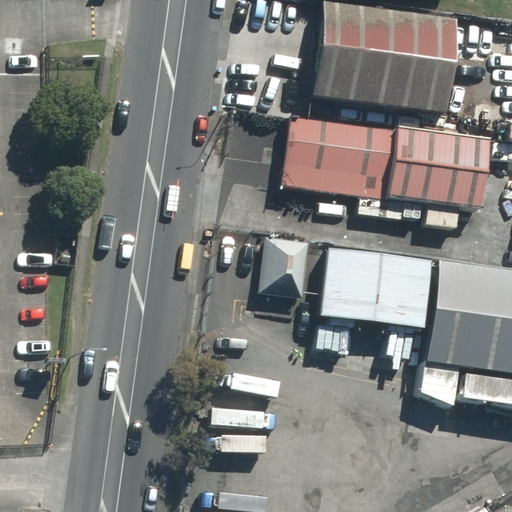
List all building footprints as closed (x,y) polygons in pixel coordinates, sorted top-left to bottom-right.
[(292,108),(426,125),(439,29),(304,11),(298,62),(292,108)] [(264,197),(462,223),(471,151),(273,125),(264,197)] [(252,244),(244,302),(289,308),(297,250),(252,244)] [(301,329),(403,342),(412,274),(310,260),(301,329)] [(403,375),(511,390),(511,285),(418,273),(411,325),(403,375)]
